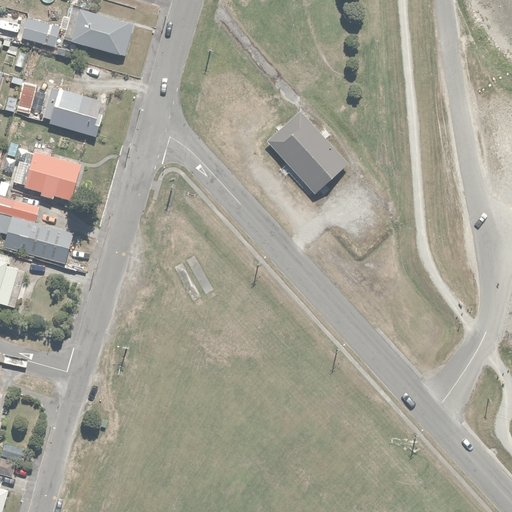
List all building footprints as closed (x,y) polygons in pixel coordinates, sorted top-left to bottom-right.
[(131,21),(81,6),(71,39),(121,54),(131,21)] [(54,44),(59,23),(27,15),(22,36),(54,44)] [(10,81),(21,84),(17,108),(30,111),(36,81),(23,78),(24,76),(12,74),(10,81)] [(105,100),(58,86),(48,119),(95,133),(105,100)] [(15,110),(18,95),(8,93),(4,108),(15,110)] [(347,161),(296,110),(266,139),(316,191),(347,161)] [(91,162),(44,148),(33,184),(80,198),(91,162)] [(0,194),(0,209),(37,218),(40,204),(33,202),(35,192),(19,188),(17,198),(0,194)] [(104,206),(93,206),(93,220),(104,220),(104,206)] [(68,236),(10,222),(5,242),(63,256),(68,236)] [(0,300),(11,303),(21,265),(0,259),(0,300)] [(22,443),(3,442),(2,456),(21,457),(22,443)] [(0,456),(0,470),(9,473),(13,460),(0,456)]
